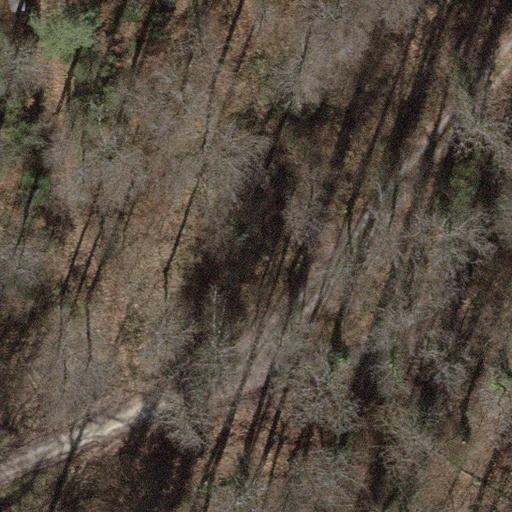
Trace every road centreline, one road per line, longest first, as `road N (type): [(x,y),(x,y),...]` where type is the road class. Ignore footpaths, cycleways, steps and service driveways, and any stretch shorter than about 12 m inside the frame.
road 1 (track): [(511,291),(64,443),(0,481)]
road 2 (track): [(251,376),(511,74)]
